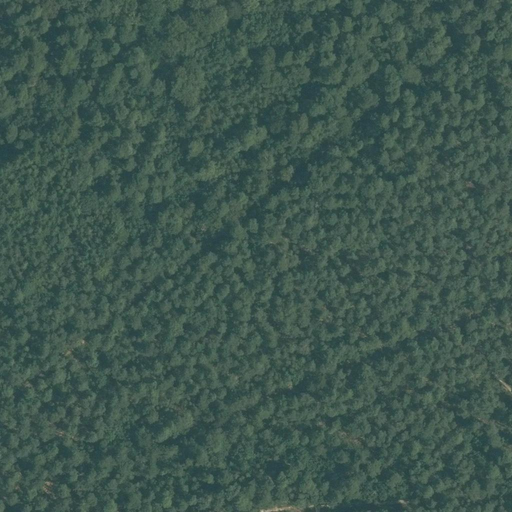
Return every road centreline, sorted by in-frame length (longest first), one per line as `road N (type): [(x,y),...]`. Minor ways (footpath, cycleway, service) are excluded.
road 1 (track): [(511,1),(0,407)]
road 2 (unknown): [(511,430),(409,471),(325,473),(272,461),(140,478),(127,484),(116,511)]
road 3 (track): [(511,495),(260,511)]
